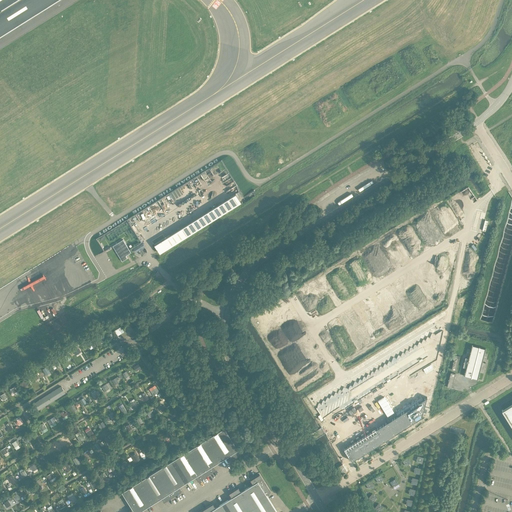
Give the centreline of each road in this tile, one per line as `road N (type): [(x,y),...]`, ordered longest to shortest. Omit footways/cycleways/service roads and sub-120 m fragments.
road 1 (unclassified): [(475,123),(253,264),(229,299),(228,360),(317,500)]
road 2 (unclassified): [(317,500),(511,376)]
